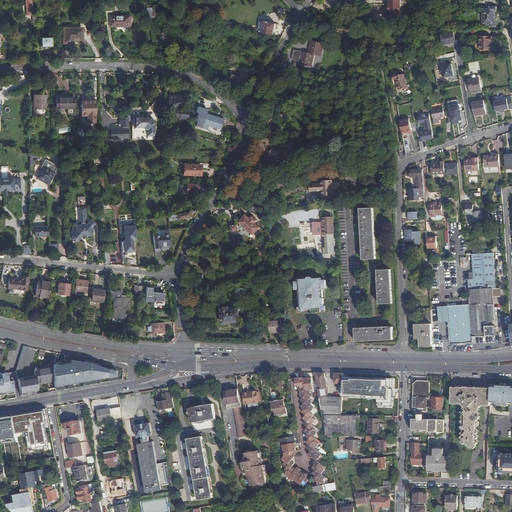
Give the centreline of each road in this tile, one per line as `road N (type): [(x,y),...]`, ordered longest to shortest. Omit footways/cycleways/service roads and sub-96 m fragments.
road 1 (primary): [(511,355),(184,350)]
road 2 (residential): [(245,122),(209,89),(163,70),(0,70)]
road 3 (primary): [(184,350),(0,321)]
road 4 (residential): [(172,276),(0,259)]
road 5 (primary): [(231,367),(403,367)]
road 6 (residential): [(172,276),(237,159),(245,122)]
road 7 (residential): [(245,122),(301,14)]
road 8 (residential): [(511,126),(399,165)]
road 9 (residential): [(53,511),(66,496),(49,399)]
